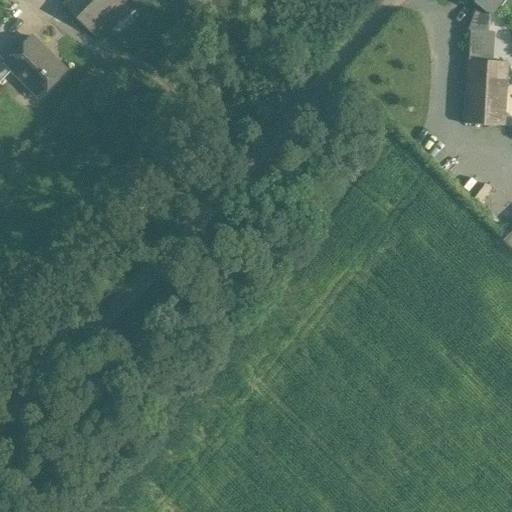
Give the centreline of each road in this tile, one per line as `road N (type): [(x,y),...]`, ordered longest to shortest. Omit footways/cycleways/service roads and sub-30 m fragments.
road 1 (track): [(0,414),(287,127),(394,0)]
road 2 (track): [(419,0),(444,34),(445,111),(454,135),(488,167)]
